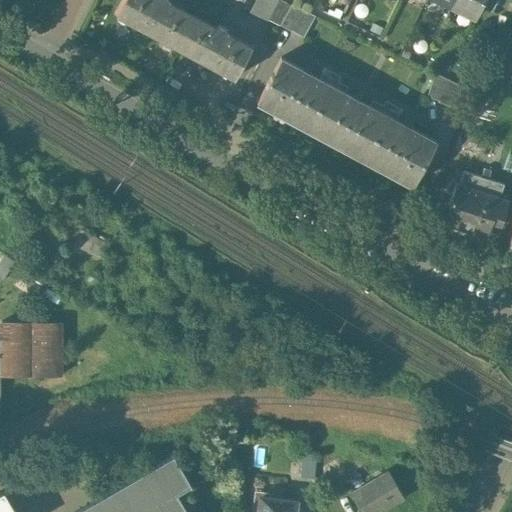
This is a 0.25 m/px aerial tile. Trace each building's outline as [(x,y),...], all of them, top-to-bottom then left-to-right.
[(173,44),(189,14),(166,2),(167,0),(166,0),(121,0),(115,13),(173,44)] [(454,0),(451,6),(475,17),(481,5),(483,0),(454,0)] [(483,0),(481,5),(492,11),(497,0),(483,0)] [(314,16),(291,5),(281,25),(304,36),(314,16)] [(189,14),(173,44),(233,76),(248,46),(224,33),(225,31),(215,26),(214,28),(189,14)] [(312,126),(334,81),(322,74),(319,80),(303,71),(303,70),(281,58),(258,102),(273,110),(276,106),(288,112),(285,117),(287,118),(289,113),(312,126)] [(470,90),(433,73),(426,95),(463,113),(470,90)] [(366,155),(388,109),(372,101),(369,106),(346,93),(348,88),(334,81),(312,126),(336,138),(333,143),(335,144),(338,140),(366,155)] [(236,107),(226,102),(224,106),(234,111),(236,107)] [(388,109),(366,155),(398,172),(395,177),(412,186),(436,142),(411,128),(395,120),(398,115),(388,109)] [(36,164),(8,152),(1,167),(29,179),(36,164)] [(481,178),(464,172),(460,184),(456,182),(443,220),(484,234),(489,220),(498,223),(506,201),(497,198),(501,185),(488,180),(491,171),(484,169),(481,178)] [(106,240),(70,224),(63,240),(99,256),(106,240)] [(3,254),(0,258),(0,279),(2,281),(15,261),(3,254)] [(1,339),(0,339),(0,375),(61,375),(61,322),(2,322),(1,339)] [(316,450),(304,449),(302,475),(314,476),(316,450)] [(173,455),(74,511),(187,511),(177,493),(191,485),(173,455)] [(387,471),(351,492),(362,511),(378,511),(403,498),(387,471)] [(15,511),(3,490),(0,491),(0,511),(15,511)] [(294,511),(296,501),(252,496),(250,511),(294,511)]
